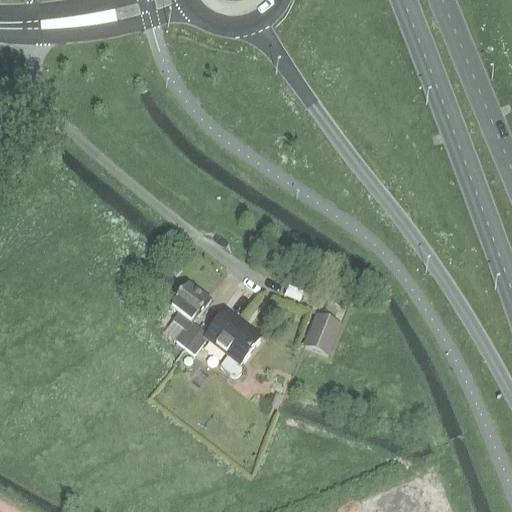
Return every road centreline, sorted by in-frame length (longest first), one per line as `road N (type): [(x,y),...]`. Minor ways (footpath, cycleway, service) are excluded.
road 1 (primary): [(255,22),(434,265),(511,396)]
road 2 (residential): [(32,36),(32,71),(50,112),(270,287)]
road 3 (primary): [(402,0),(511,298)]
road 4 (primary): [(511,170),(439,0)]
road 5 (tertiary): [(32,36),(95,32),(192,8)]
